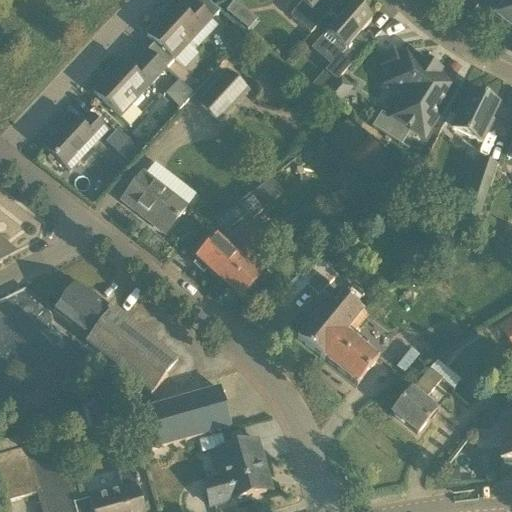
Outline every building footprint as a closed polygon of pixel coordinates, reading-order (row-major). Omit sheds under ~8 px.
[(296,0),(301,4),(289,18),(310,36),(331,12),(320,2),(322,0),(296,0)] [(511,0),(508,0),(495,18),(497,19),(495,22),(509,32),(511,30),(511,0)] [(234,2),(225,13),(233,19),(241,8),(234,2)] [(207,16),(192,3),(183,13),(173,4),(162,16),(164,18),(146,37),(161,50),(176,61),(187,49),(212,21),(207,16)] [(324,72),(336,83),(341,78),(343,75),(364,51),(354,41),(371,22),(367,18),(369,16),(359,7),(357,9),(352,6),(326,36),(336,44),(325,56),(333,63),(324,72)] [(225,30),(229,43),(241,39),(237,26),(225,30)] [(456,86),(406,55),(402,60),(397,56),(390,58),(385,64),(387,71),(393,75),(385,86),(410,102),(397,123),(425,141),(443,110),(442,109),(456,86)] [(159,77),(140,59),(129,71),(119,61),(108,73),(110,75),(93,94),(108,108),(129,127),(141,115),(135,109),(143,100),(141,98),(159,77)] [(218,126),(248,93),(226,72),(195,104),(218,126)] [(341,78),(336,83),(323,98),(336,109),(353,89),(341,78)] [(171,87),(172,103),(177,108),(190,95),(176,82),(171,87)] [(481,145),(492,123),(490,123),(498,107),(472,94),(451,131),(481,145)] [(309,96),(297,110),(316,126),(328,113),(309,96)] [(107,133),(88,115),(78,125),(68,116),(57,128),(59,130),(42,149),(69,174),(81,161),(84,164),(92,155),(89,152),(107,133)] [(115,132),(104,145),(112,152),(123,139),(115,132)] [(368,141),(349,161),(363,173),(381,154),(368,141)] [(477,227),(497,167),(480,161),(462,215),(477,227)] [(186,209),(185,209),(153,184),(142,176),(121,203),(133,212),(136,209),(152,222),(150,225),(165,237),(186,209)] [(250,222),(263,211),(251,195),(216,223),(224,234),(246,217),(250,222)] [(218,282),(246,246),(259,240),(249,231),(236,245),(237,247),(231,253),(215,239),(195,260),(218,282)] [(295,274),(316,261),(301,238),(283,249),(290,260),(287,261),(295,274)] [(252,261),(265,246),(259,240),(246,246),(218,282),(240,302),(260,280),(245,266),(251,259),(252,261)] [(318,297),(337,278),(330,271),(347,262),(341,251),(321,262),(298,277),(318,297)] [(94,301),(74,286),(53,313),(85,337),(107,309),(95,299),(94,301)] [(323,361),(363,313),(336,292),(297,340),(323,361)] [(151,396),(177,363),(112,312),(86,346),(151,396)] [(363,313),(323,361),(324,362),(324,361),(357,387),(378,361),(351,338),(367,317),(363,314),(363,313)] [(511,350),(511,320),(498,330),(511,350)] [(424,403),(441,381),(430,371),(429,371),(411,393),(411,392),(392,416),(417,436),(436,413),(424,403)] [(152,451),(230,429),(219,390),(141,412),(152,451)] [(511,421),(500,422),(500,428),(495,428),(495,448),(500,448),(501,462),(504,462),(504,465),(511,464),(511,421)] [(21,440),(0,445),(0,457),(24,450),(21,440)] [(80,511),(78,504),(61,440),(24,450),(0,457),(0,487),(5,504),(37,495),(41,511),(80,511)] [(232,502),(266,493),(258,463),(262,462),(257,442),(219,453),(223,466),(209,470),(213,483),(203,485),(210,508),(232,502)] [(143,511),(137,491),(139,490),(132,467),(123,469),(118,475),(121,488),(87,497),(88,501),(78,504),(80,511),(143,511)] [(449,484),(461,483),(460,472),(449,472),(449,484)]
